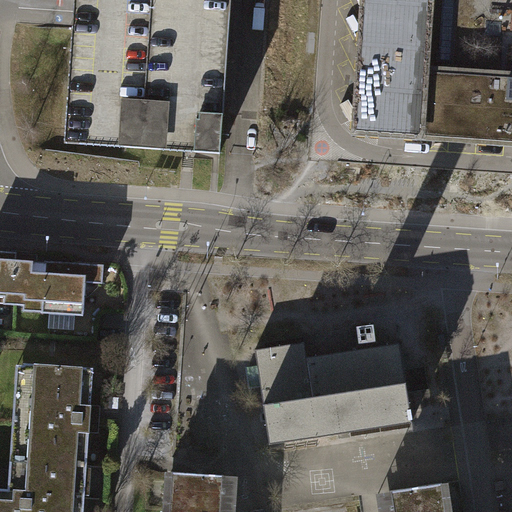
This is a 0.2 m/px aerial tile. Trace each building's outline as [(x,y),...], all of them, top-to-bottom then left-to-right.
[(72,0),(72,15),(63,142),(216,152),(226,0),(72,0)] [(511,0),(361,0),(357,61),(353,130),(427,136),(511,141),(511,0)] [(0,251),(0,304),(19,305),(19,310),(37,311),(36,312),(78,315),(80,283),(98,283),(99,265),(12,260),(12,252),(0,251)] [(305,343),(256,350),(270,442),(412,421),(400,343),(307,357),(305,343)] [(0,489),(0,511),(78,511),(84,420),(88,368),(25,364),(18,462),(6,461),(5,475),(4,490),(0,489)] [(97,400),(98,364),(88,364),(88,400),(97,400)] [(169,511),(220,511),(221,503),(223,475),(172,471),(169,511)] [(390,511),(442,511),(438,483),(388,490),(390,511)]
